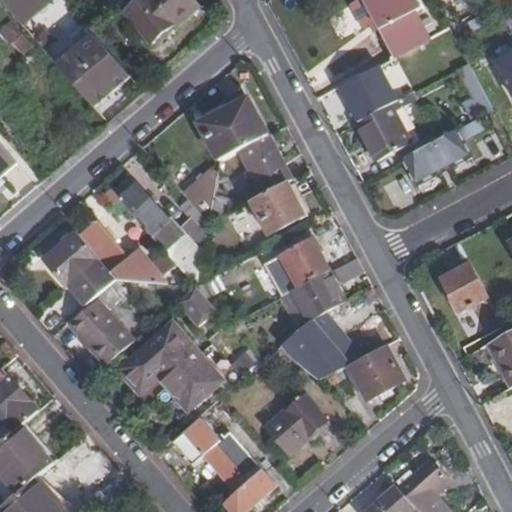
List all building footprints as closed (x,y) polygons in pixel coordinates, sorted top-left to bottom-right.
[(0,0),(20,22),(44,0),(0,0)] [(145,0),(130,14),(158,47),(179,29),(202,9),(194,0),(145,0)] [(425,7),(420,0),(364,0),(353,6),(365,30),(372,26),(383,20),(386,27),(381,31),(396,59),(430,41),(415,12),(425,7)] [(510,39),(511,37),(511,10),(501,17),(499,18),(510,39)] [(383,20),(372,26),(376,34),(381,31),(386,27),(383,20)] [(90,29),(53,60),(57,65),(94,34),(90,29)] [(26,33),(15,43),(24,54),(36,45),(26,33)] [(117,92),(133,78),(94,34),(57,65),(90,103),(103,94),(105,97),(109,94),(111,96),(117,92)] [(461,52),(457,44),(450,47),(454,55),(461,52)] [(459,70),(469,65),(463,53),(452,58),(459,70)] [(511,58),(496,67),(511,96),(511,58)] [(458,71),(483,118),(494,111),(469,65),(459,70),(458,71)] [(380,67),(341,88),(350,106),(360,123),(399,102),(380,67)] [(211,120),(202,125),(221,162),(226,159),(270,136),(251,99),(244,87),(217,109),(221,115),(211,120)] [(95,109),(111,96),(109,94),(105,97),(103,94),(90,103),(95,109)] [(413,104),(410,97),(399,102),(360,123),(358,124),(379,162),(411,145),(401,128),(406,125),(399,111),(413,104)] [(483,132),(477,120),(456,132),(462,143),(483,132)] [(462,143),(456,132),(401,162),(415,188),(470,158),(462,143)] [(246,160),(265,195),(288,183),(293,180),(281,158),(270,136),(226,159),(230,168),(246,160)] [(0,144),(0,179),(18,165),(0,144)] [(235,177),(230,168),(226,159),(221,162),(209,225),(226,216),(235,177)] [(383,186),(394,207),(417,196),(406,174),(383,186)] [(296,198),(288,183),(265,195),(252,202),(269,235),(306,216),(296,198)] [(135,196),(128,202),(159,239),(177,224),(145,187),(135,196)] [(121,202),(111,190),(104,196),(111,204),(114,202),(117,206),(121,202)] [(182,209),(207,237),(209,225),(190,202),(182,209)] [(93,228),(81,237),(120,282),(172,286),(166,279),(153,265),(141,250),(131,258),(99,222),(93,228)] [(74,283),(93,305),(98,301),(119,283),(76,234),(61,247),(46,260),(70,287),(74,283)] [(281,257),(299,290),(331,273),(321,254),(313,240),(281,257)] [(166,253),(157,261),(169,275),(179,267),(166,253)] [(260,270),(253,258),(197,288),(206,299),(260,270)] [(293,293),(309,325),(311,323),(314,322),(327,315),(347,304),(339,287),(365,273),(361,266),(357,259),(331,273),(299,290),(293,293)] [(157,261),(153,265),(166,279),(169,275),(157,261)] [(472,265),(444,280),(460,313),(489,298),(472,265)] [(70,287),(89,309),(93,305),(74,283),(70,287)] [(199,327),(217,311),(206,299),(197,288),(179,304),(199,327)] [(134,342),(98,301),(93,305),(89,309),(71,324),(89,346),(107,366),(134,342)] [(327,315),(314,322),(327,339),(338,330),(327,315)] [(314,322),(311,323),(309,325),(283,347),(296,362),(297,364),(322,381),(343,369),(361,360),(347,342),(338,330),(327,339),(314,322)] [(223,382),(174,325),(121,371),(130,380),(141,393),(160,377),(189,411),(223,382)] [(503,358),(511,374),(511,332),(490,345),(495,353),(499,360),(503,358)] [(266,386),(296,362),(283,347),(263,364),(254,372),(266,386)] [(392,358),(386,347),(361,360),(343,369),(350,383),(357,380),(368,402),(378,397),(382,404),(396,396),(393,389),(406,382),(400,372),(396,364),(384,370),(381,364),(392,358)] [(257,366),(247,354),(233,366),(244,378),(257,366)] [(499,360),(511,384),(511,374),(503,358),(499,360)] [(21,388),(3,367),(0,369),(0,414),(14,431),(22,425),(40,410),(21,388)] [(308,398),(270,431),(292,456),(309,441),(330,423),(308,398)] [(228,431),(238,423),(220,402),(172,444),(193,468),(203,459),(225,483),(235,495),(225,504),(231,511),(247,511),(275,487),(228,431)] [(0,443),(0,472),(18,494),(39,476),(54,463),(38,445),(22,425),(14,431),(0,443)] [(424,473),(403,491),(418,508),(421,511),(448,511),(435,497),(445,488),(441,483),(448,477),(435,463),(424,473)] [(70,511),(55,494),(39,476),(18,494),(0,509),(0,511),(70,511)] [(413,511),(418,508),(403,491),(399,487),(377,507),(370,511),(413,511)] [(110,511),(115,509),(100,492),(77,511),(110,511)]
